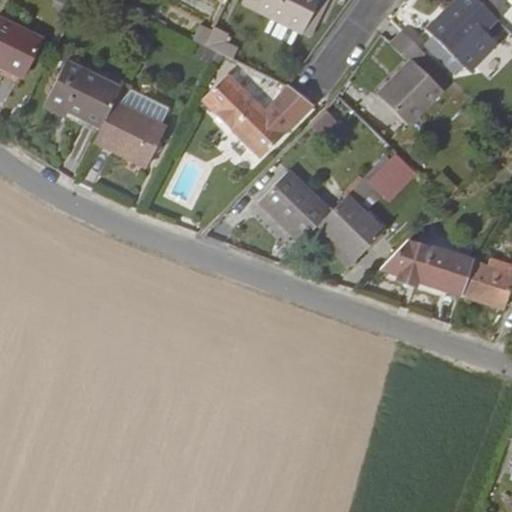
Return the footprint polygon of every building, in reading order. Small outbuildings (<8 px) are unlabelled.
[(65,12),(73,0),(52,0),(51,2),(65,12)] [(243,0),(241,4),(302,34),(314,9),(318,0),(243,0)] [(496,20),(475,0),(456,0),(425,32),(432,38),(462,67),(464,70),(492,41),(483,33),(496,20)] [(475,0),(496,20),(507,9),(501,4),(505,0),(475,0)] [(321,12),(314,9),(302,34),(309,37),(321,12)] [(40,40),(0,20),(0,67),(21,78),(40,40)] [(213,28),(204,45),(218,53),(226,34),(213,28)] [(413,64),(423,53),(402,33),(389,45),(405,61),(407,58),(410,61),(376,96),(407,126),(441,91),(413,64)] [(462,67),(432,38),(424,47),(454,76),(462,67)] [(113,102),(119,89),(64,62),(42,107),(55,113),(58,107),(100,128),(113,102)] [(311,106),(287,87),(263,111),(225,73),(201,100),(217,116),(211,121),(220,129),(225,124),(260,158),(311,106)] [(130,86),(122,82),(119,89),(113,102),(120,106),(130,86)] [(120,106),(113,102),(100,128),(93,141),(146,167),(165,128),(120,106)] [(360,189),(386,211),(418,173),(392,152),(360,189)] [(329,212),(287,171),(257,201),(300,243),(316,226),(329,212)] [(448,197),(460,209),(468,201),(455,189),(448,197)] [(329,212),(316,226),(329,239),(332,237),(355,259),(382,231),(345,195),(329,212)] [(355,259),(332,237),(326,243),(349,265),(355,259)] [(460,296),(472,263),(406,240),(379,268),(460,296)] [(487,268),(472,263),(461,295),(503,310),(509,293),(511,294),(511,267),(490,259),(487,268)]
